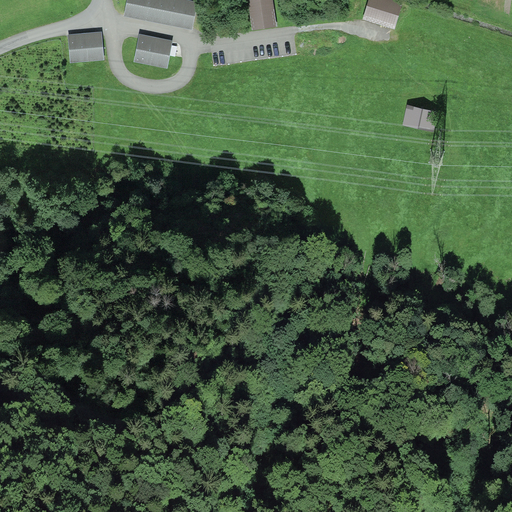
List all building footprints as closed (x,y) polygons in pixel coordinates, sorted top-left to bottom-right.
[(171,19),(171,23),(191,27),(195,4),(175,0),(128,0),(126,14),(146,18),(147,14),(171,19)] [(250,0),(254,26),(274,23),(270,0),(250,0)] [(384,0),(370,0),(366,16),(394,25),(400,5),(384,0)] [(70,39),(72,59),(101,57),(100,36),(70,39)] [(141,39),(137,59),(165,65),(169,44),(141,39)] [(408,106),(404,123),(432,130),(436,113),(408,106)]
